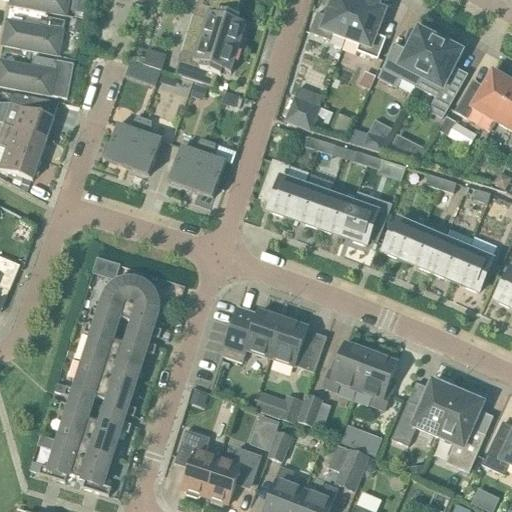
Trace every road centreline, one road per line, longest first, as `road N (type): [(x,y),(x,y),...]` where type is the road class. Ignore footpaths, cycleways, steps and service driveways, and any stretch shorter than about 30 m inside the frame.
road 1 (residential): [(511,376),(220,258)]
road 2 (residential): [(220,258),(299,0)]
road 3 (residential): [(133,511),(220,258)]
road 4 (residential): [(67,210),(21,336),(0,353)]
road 5 (residential): [(220,258),(67,210)]
road 6 (residential): [(115,68),(67,210)]
